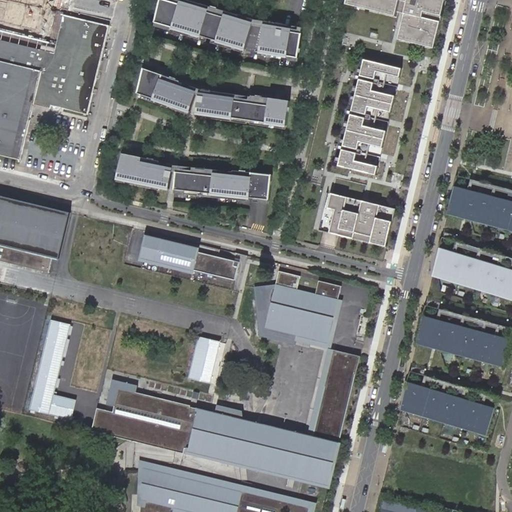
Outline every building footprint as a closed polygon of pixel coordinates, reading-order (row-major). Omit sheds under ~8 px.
[(0,0),(0,21),(38,30),(45,0),(0,0)] [(252,28),(160,0),(154,24),(245,52),(252,28)] [(357,0),(394,8),(395,0),(404,0),(397,32),(434,40),(442,0),(357,0)] [(0,59),(0,160),(19,165),(33,107),(88,120),(109,32),(73,23),(62,66),(38,60),(34,57),(15,53),(9,53),(7,61),(0,59)] [(302,37),(263,30),(259,53),(297,61),(302,37)] [(397,75),(399,66),(362,57),(358,74),(363,75),(363,78),(357,77),(350,109),(355,110),(355,114),(349,112),(342,145),(347,146),(347,149),(341,147),(337,164),(375,173),(377,164),(364,161),(368,143),(381,145),(385,129),(372,126),(377,107),(389,110),(393,93),(380,90),(385,72),(397,75)] [(136,94),(188,113),(195,96),(159,83),(162,76),(142,69),(136,94)] [(285,128),(288,104),(268,100),(267,107),(198,97),(195,114),(285,128)] [(115,179),(167,190),(171,173),(139,166),(140,159),(121,155),(115,179)] [(267,202),(270,177),(249,175),(249,182),(174,173),(172,191),(267,202)] [(511,201),(454,186),(447,213),(511,229),(511,201)] [(387,244),(395,206),(331,191),(328,206),(324,205),(319,228),(323,229),(325,223),(340,227),(338,232),(387,244)] [(0,261),(50,273),(53,258),(59,259),(71,213),(0,195),(0,261)] [(201,248),(149,236),(142,263),(195,275),(196,271),(236,281),(241,262),(200,252),(201,248)] [(511,269),(438,248),(429,276),(511,300),(511,269)] [(255,287),(260,336),(296,346),(297,341),(332,349),(344,300),(339,299),(342,286),(320,281),(317,293),(298,289),(301,277),(280,271),(276,284),(275,284),(275,285),(255,287)] [(511,341),(511,337),(420,316),(413,348),(505,370),(511,341)] [(59,395),(72,323),(51,319),(34,411),(75,419),(79,399),(59,395)] [(203,336),(191,378),(214,384),(226,342),(203,336)] [(361,356),(335,349),(312,436),(242,419),(244,411),(218,405),(216,413),(136,393),(138,386),(113,380),(107,404),(116,406),(115,412),(97,408),(92,429),(109,434),(109,436),(320,487),(327,489),(332,490),(344,444),(339,443),(361,356)] [(498,408),(406,382),(398,410),(490,436),(498,408)] [(141,461),(139,461),(139,511),(316,511),(318,504),(141,461)] [(440,511),(380,498),(376,511),(440,511)]
